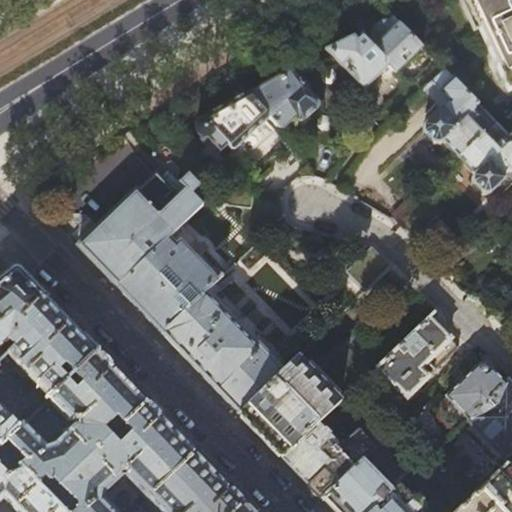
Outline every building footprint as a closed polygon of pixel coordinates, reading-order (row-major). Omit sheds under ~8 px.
[(511,0),(464,0),(507,93),(511,90),(511,0)] [(423,49),(392,18),(385,11),(379,13),(388,22),(387,22),(379,23),(375,24),(372,26),(368,32),(368,35),(368,39),(363,33),(364,32),(359,23),(354,25),(361,39),(396,74),(423,49)] [(396,74),(361,39),(359,40),(354,44),(350,39),(325,51),(363,89),(363,92),(371,84),(387,70),(393,76),(396,74)] [(432,85),(445,73),(435,62),(412,83),(422,94),(432,85)] [(248,94),(267,116),(281,131),(294,118),(296,122),(298,123),(301,123),(306,120),(310,117),(315,112),(318,110),(319,107),(318,103),(288,72),(248,94)] [(445,73),(432,85),(449,103),(424,127),(424,134),(429,139),(433,144),(439,144),(443,141),(459,158),(483,135),(471,123),(483,112),(445,73)] [(233,149),(267,116),(248,94),(207,117),(207,118),(195,125),(193,128),(193,132),(196,136),(198,137),(201,138),(205,137),(219,153),(227,145),(228,148),(233,149)] [(148,132),(172,153),(183,142),(162,123),(148,132)] [(495,147),(483,135),(459,158),(475,174),(473,176),(473,185),(477,189),(481,193),(490,193),(511,172),(511,141),(508,138),(507,137),(495,147)] [(169,240),(211,200),(189,178),(180,186),(184,191),(167,208),(163,203),(173,193),(156,176),(137,194),(135,193),(78,247),(102,273),(117,288),(169,240)] [(392,221),(409,236),(445,200),(430,185),(392,221)] [(177,247),(169,240),(117,288),(139,311),(162,335),(215,284),(218,280),(182,243),(177,247)] [(346,273),(364,292),(390,268),(370,248),(346,273)] [(13,272),(0,282),(0,350),(5,356),(48,400),(66,383),(57,373),(63,367),(73,377),(98,354),(59,314),(29,283),(26,279),(19,272),(17,271),(15,271),(13,272)] [(242,312),(215,284),(162,335),(199,373),(239,414),(282,372),(250,339),(259,330),(243,312),(242,312)] [(493,319),(505,330),(511,323),(511,298),(494,314),(493,319)] [(390,383),(406,399),(457,348),(443,333),(429,318),(373,372),(387,387),(390,383)] [(0,360),(5,356),(0,350),(0,444),(18,427),(0,408),(0,360)] [(98,354),(73,377),(66,383),(48,400),(42,405),(46,408),(50,404),(67,421),(76,421),(76,427),(68,429),(52,445),(45,447),(22,424),(18,427),(0,444),(0,449),(9,458),(47,498),(58,488),(146,404),(122,379),(98,354)] [(481,365),(471,354),(465,359),(476,370),(481,365)] [(297,358),(282,372),(239,414),(248,424),(271,448),(282,459),(319,423),(341,402),(297,358)] [(444,380),(454,390),(435,407),(458,430),(460,428),(505,385),(491,371),(483,363),(481,365),(476,370),(465,359),(444,380)] [(511,392),(505,385),(460,428),(502,471),(506,468),(511,461),(511,392)] [(170,429),(146,404),(58,488),(75,505),(75,510),(72,511),(112,511),(104,503),(99,502),(101,496),(119,479),(119,472),(126,472),(126,480),(146,500),(195,455),(170,429)] [(340,446),(319,423),(282,459),(296,474),(321,499),(381,442),(386,437),(369,419),(340,446)] [(412,474),(381,442),(321,499),(332,511),(372,511),(399,486),(412,474)] [(0,466),(9,458),(0,449),(0,466)] [(218,479),(195,455),(146,500),(157,511),(235,511),(243,505),(218,479)] [(60,511),(47,498),(9,458),(0,466),(0,506),(6,501),(16,511),(60,511)] [(502,471),(459,511),(511,511),(511,474),(506,468),(502,471)] [(399,486),(372,511),(423,511),(422,511),(423,506),(416,498),(411,499),(399,486)]
